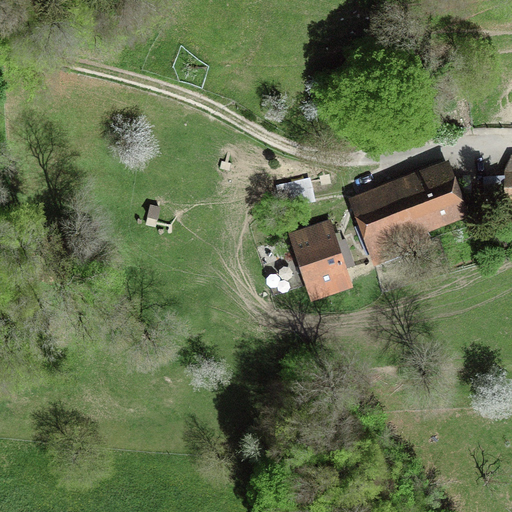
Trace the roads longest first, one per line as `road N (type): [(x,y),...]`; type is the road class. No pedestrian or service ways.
road 1 (track): [(0,49),(187,95),(283,144),(341,159)]
road 2 (unclassified): [(341,159),(511,145)]
